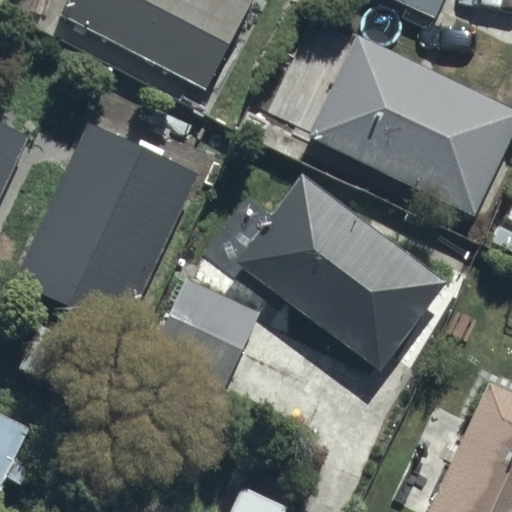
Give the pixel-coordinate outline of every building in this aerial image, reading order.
[(255,0),(67,0),(54,28),(205,103),(255,0)] [(480,0),(383,0),(435,22),(439,14),(490,36),(501,9),(480,0)] [(511,143),(511,118),(353,42),(305,142),(473,224),(511,143)] [(0,202),(26,141),(0,130),(0,202)] [(195,185),(87,133),(12,290),(120,342),(195,185)] [(447,291),(301,181),(234,271),(380,380),(447,291)] [(258,319),(183,285),(148,363),(223,397),(258,319)] [(511,511),(511,401),(484,389),(425,511),(511,511)] [(0,511),(0,497),(7,485),(17,490),(25,474),(14,468),(30,437),(0,421),(0,511)] [(282,511),(237,493),(229,511),(282,511)]
